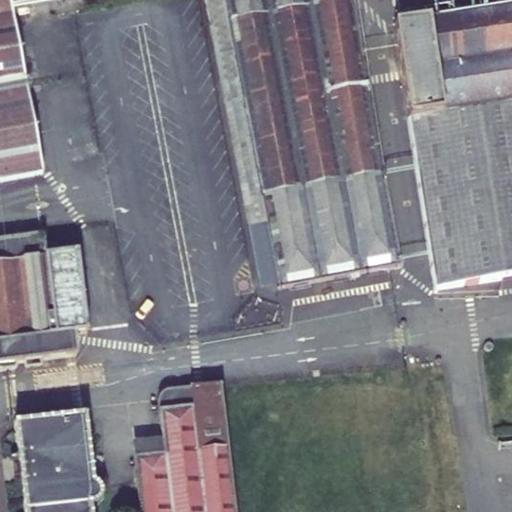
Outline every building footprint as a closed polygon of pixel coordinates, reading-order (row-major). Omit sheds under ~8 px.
[(0,0),(0,181),(44,173),(11,0),(208,0),(250,226),(252,226),(267,223),(278,282),(280,290),(400,266),(352,0),(324,0),(312,2),(311,0),(0,0)] [(511,9),(393,28),(435,290),(511,277),(511,9)] [(267,223),(252,226),(263,285),(278,282),(267,223)] [(44,234),(0,239),(0,370),(16,369),(19,363),(26,362),(26,367),(42,365),(42,360),(76,356),(78,351),(76,334),(88,332),(79,252),(47,256),(44,234)] [(159,400),(163,439),(165,455),(135,458),(141,511),(239,511),(223,385),(190,389),(169,391),(165,393),(161,395),(159,400)] [(94,484),(86,417),(17,424),(27,511),(92,511),(92,505),(96,505),(99,502),(102,499),(102,495),(102,491),(100,488),(97,485),(94,484)] [(511,437),(495,440),(499,471),(511,469),(511,437)] [(165,455),(163,439),(133,443),(135,458),(165,455)]
